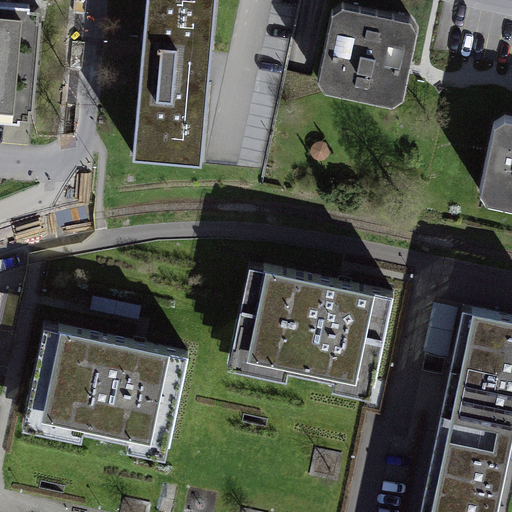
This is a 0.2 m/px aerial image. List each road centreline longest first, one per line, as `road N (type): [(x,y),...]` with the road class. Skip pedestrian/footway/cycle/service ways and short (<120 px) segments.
road 1 (residential): [(431,264),(402,405),(382,433),(364,511)]
road 2 (residential): [(94,0),(81,147),(72,160),(51,166),(0,160)]
